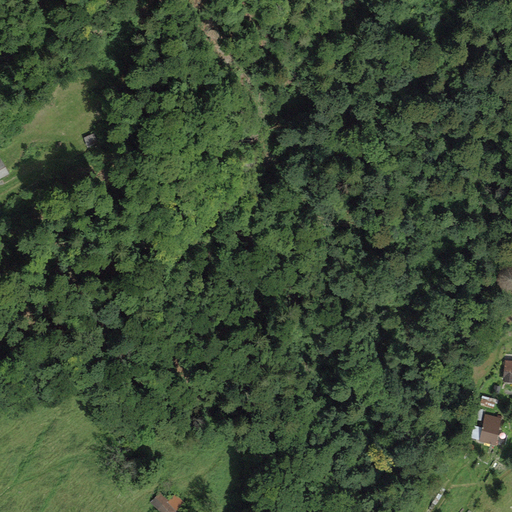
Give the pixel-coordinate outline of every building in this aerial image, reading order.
[(497,404),(498,395),(483,393),(482,402),(497,404)] [(127,400),(115,413),(127,423),(139,410),(127,400)] [(485,415),(479,440),(493,443),(499,418),(485,415)] [(473,435),(480,436),(483,423),(475,421),(473,435)] [(163,498),(173,508),(182,499),(172,489),(163,498)] [(163,511),(169,511),(173,508),(163,498),(158,494),(151,501),(163,511)]
